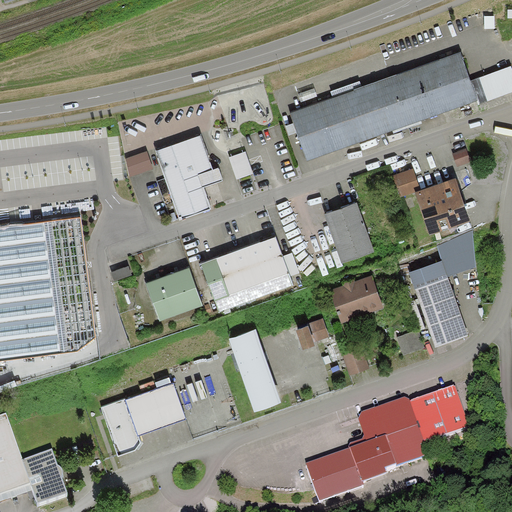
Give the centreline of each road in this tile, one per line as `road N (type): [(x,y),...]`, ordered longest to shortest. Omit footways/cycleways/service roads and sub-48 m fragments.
road 1 (secondary): [(416,0),(196,74),(0,113)]
road 2 (unclassified): [(511,112),(158,236),(123,217)]
road 3 (unclassified): [(511,242),(500,315),(474,349),(227,441)]
road 4 (unclassified): [(227,441),(161,465),(166,486),(187,498),(198,494),(219,456)]
